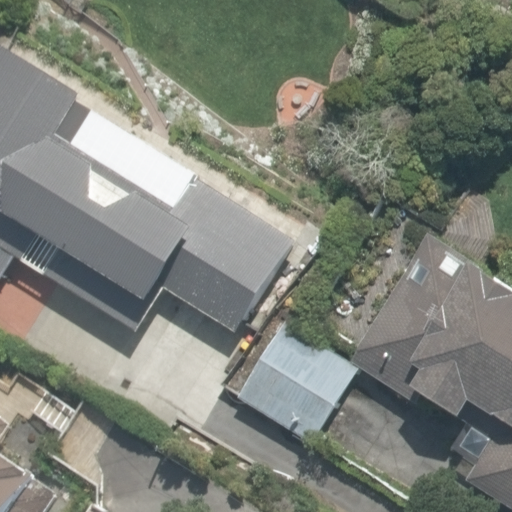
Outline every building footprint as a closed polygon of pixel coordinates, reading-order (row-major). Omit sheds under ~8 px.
[(173,289),(246,335),(305,241),(207,180),(209,177),(87,101),(91,95),(24,54),(5,42),(0,48),(0,299),(26,258),(145,333),(173,289)] [(511,511),(511,283),(483,264),(478,271),(431,240),(352,358),(415,398),(417,393),(465,425),(449,448),(477,466),(466,482),(511,511)] [(248,399),(321,443),(366,368),(294,324),(248,399)] [(0,511),(52,511),(64,494),(2,455),(21,426),(0,413),(0,511)] [(93,511),(116,511),(100,502),(93,511)]
